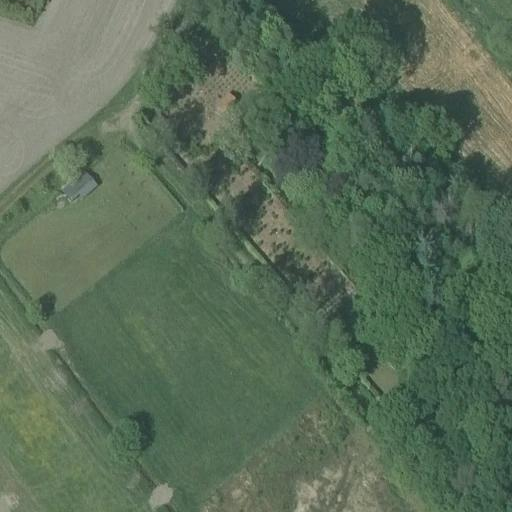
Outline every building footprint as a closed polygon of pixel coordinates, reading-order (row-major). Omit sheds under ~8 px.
[(316,94),(346,132),(369,113),(333,68),(310,87),(314,92),(329,80),(331,82),(316,94)] [(226,98),(214,110),(224,119),(235,107),(226,98)] [(298,114),(278,130),(298,156),(318,140),(298,114)] [(384,162),(374,170),(381,179),(391,171),(384,162)] [(84,174),(60,191),(69,203),(77,197),(80,201),(96,190),(84,174)] [(341,192),(353,210),(364,204),(352,185),(341,192)] [(426,195),(421,188),(412,195),(417,202),(426,195)] [(367,214),(355,224),(365,237),(377,227),(367,214)]
